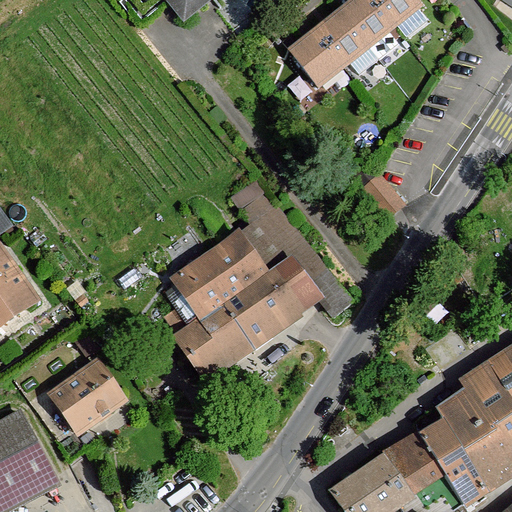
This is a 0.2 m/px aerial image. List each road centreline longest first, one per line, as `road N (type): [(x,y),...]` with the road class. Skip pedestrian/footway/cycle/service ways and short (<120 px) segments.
road 1 (tertiary): [(511,103),(280,460)]
road 2 (unknown): [(385,303),(167,42)]
road 3 (residential): [(306,485),(511,343)]
